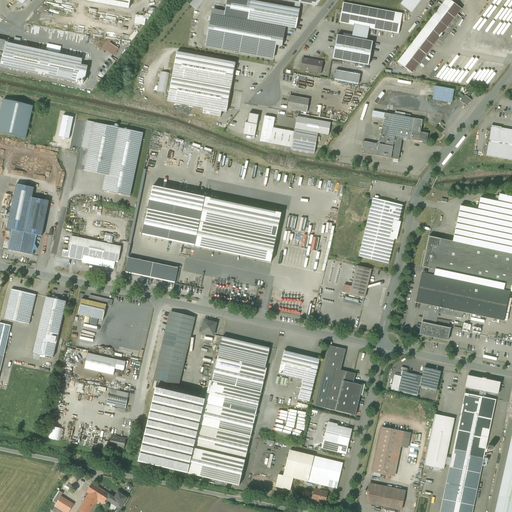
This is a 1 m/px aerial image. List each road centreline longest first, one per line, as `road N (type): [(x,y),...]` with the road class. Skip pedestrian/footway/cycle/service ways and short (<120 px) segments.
road 1 (residential): [(382,346),(414,202),(511,70)]
road 2 (unclassified): [(298,511),(0,449)]
road 3 (residential): [(382,346),(159,299)]
road 4 (residential): [(343,511),(382,346)]
road 5 (track): [(277,70),(172,50),(147,75)]
road 6 (residential): [(511,375),(382,346)]
